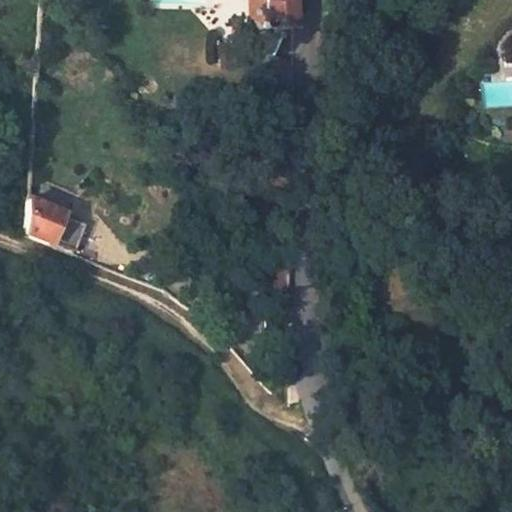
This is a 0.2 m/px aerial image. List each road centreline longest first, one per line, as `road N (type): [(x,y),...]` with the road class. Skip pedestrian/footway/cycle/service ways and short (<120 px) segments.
road 1 (residential): [(353,511),(309,427),(309,0)]
road 2 (unknown): [(404,0),(358,67),(309,94)]
